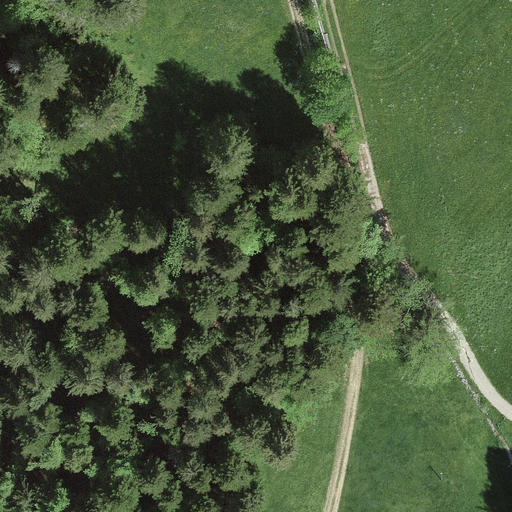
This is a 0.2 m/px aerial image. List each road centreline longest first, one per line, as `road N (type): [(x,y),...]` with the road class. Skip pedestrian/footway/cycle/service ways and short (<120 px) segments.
road 1 (track): [(294,0),(353,232),(356,377),(330,511)]
road 2 (track): [(511,414),(490,394),(379,217),(327,0)]
